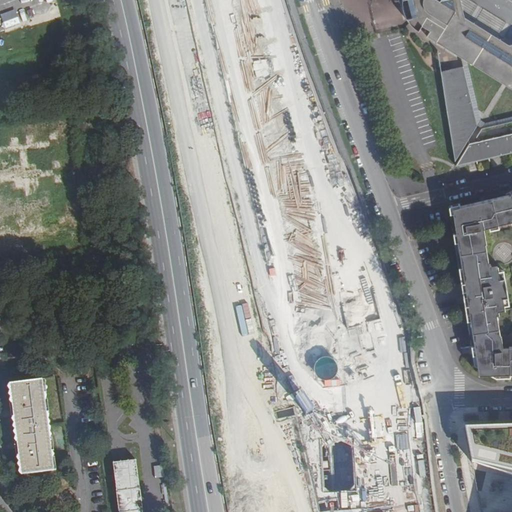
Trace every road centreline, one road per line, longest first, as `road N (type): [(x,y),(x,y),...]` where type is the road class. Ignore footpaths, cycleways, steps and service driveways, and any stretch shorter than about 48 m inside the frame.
road 1 (primary): [(120,0),(208,511)]
road 2 (residential): [(451,376),(313,0)]
road 3 (unknown): [(149,511),(141,351)]
road 4 (residential): [(457,511),(438,414),(451,376)]
